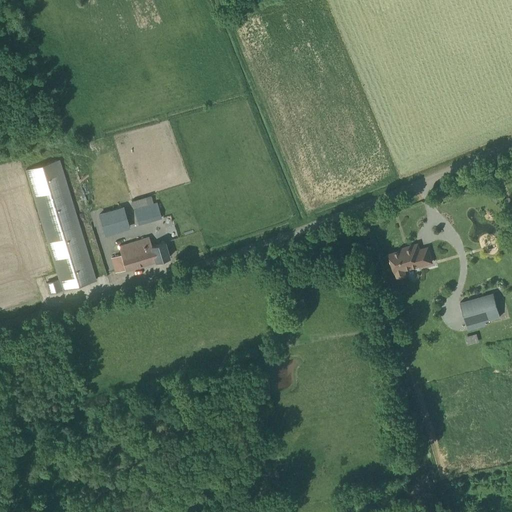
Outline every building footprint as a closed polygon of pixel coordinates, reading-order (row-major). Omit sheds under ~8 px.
[(62,290),(96,280),(59,159),(26,169),(59,279),(46,283),(50,293),(62,290)] [(146,197),(131,201),(133,205),(134,209),(149,205),(154,203),(152,195),(146,197)] [(161,217),(157,202),(154,203),(149,205),(153,220),(161,217)] [(105,234),(129,227),(124,212),(100,219),(105,234)] [(165,229),(169,240),(178,238),(174,226),(165,229)] [(151,247),(151,246),(148,239),(120,249),(122,255),(111,258),(116,273),(126,270),(126,271),(169,257),(164,242),(151,247)] [(419,250),(418,244),(407,247),(408,249),(390,254),(397,279),(406,276),(405,270),(432,263),(428,248),(419,250)] [(461,302),(469,330),(486,325),(484,321),(500,317),(493,293),(461,302)] [(464,336),(466,345),(478,342),(476,333),(464,336)]
